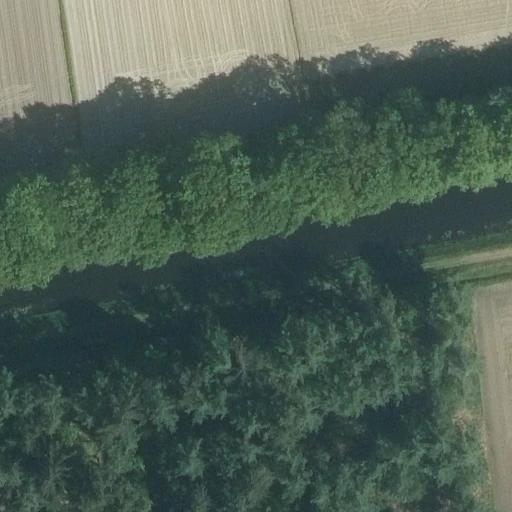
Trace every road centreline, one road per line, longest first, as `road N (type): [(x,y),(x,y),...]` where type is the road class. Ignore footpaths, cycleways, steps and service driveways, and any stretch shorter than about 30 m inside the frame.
road 1 (track): [(0,348),(511,256)]
road 2 (track): [(511,117),(0,206)]
